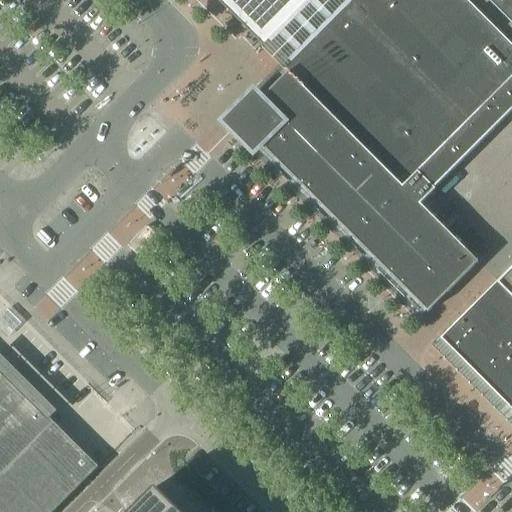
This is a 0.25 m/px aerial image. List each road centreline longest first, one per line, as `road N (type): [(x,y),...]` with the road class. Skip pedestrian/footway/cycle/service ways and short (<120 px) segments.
road 1 (unknown): [(313,282),(275,327),(457,511)]
road 2 (unclassified): [(17,218),(165,66),(173,34),(138,0)]
